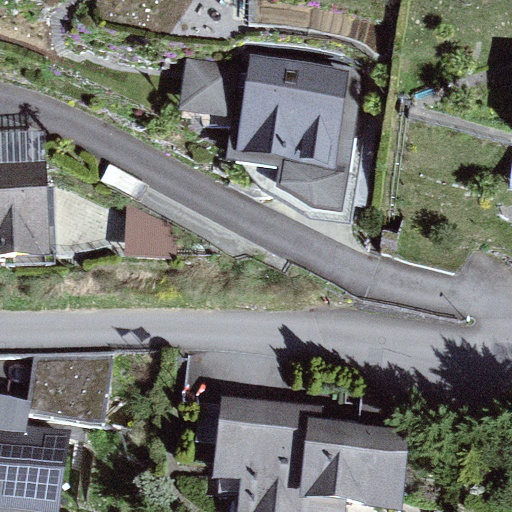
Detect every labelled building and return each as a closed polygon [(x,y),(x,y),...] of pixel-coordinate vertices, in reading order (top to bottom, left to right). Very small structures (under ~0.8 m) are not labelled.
[(248,1),(241,0),(218,0),(214,20),(242,26),(248,1)] [(241,156),(253,69),(186,59),(179,115),(237,123),(231,165),(236,168),(260,196),(264,201),(308,230),(352,234),(367,113),(350,92),(341,91),(331,167),(345,169),(339,211),(329,219),(314,217),(281,196),(285,162),(241,156)] [(343,79),(254,67),(253,69),(241,156),(285,162),(281,196),(314,217),(329,219),(339,211),(345,169),(331,167),(341,91),(343,79)] [(44,135),(0,136),(0,171),(46,171),(44,135)] [(0,262),(44,261),(41,180),(0,181),(0,262)] [(177,230),(127,206),(125,257),(175,260),(177,230)] [(385,235),(382,255),(453,274),(462,242),(403,226),(398,243),(385,235)] [(85,352),(78,395),(108,399),(115,351),(85,352)] [(287,413),(225,407),(219,483),(246,485),(244,502),(252,511),(397,511),(403,440),(285,428),(287,413)] [(0,511),(54,511),(65,441),(0,431),(0,511)]
